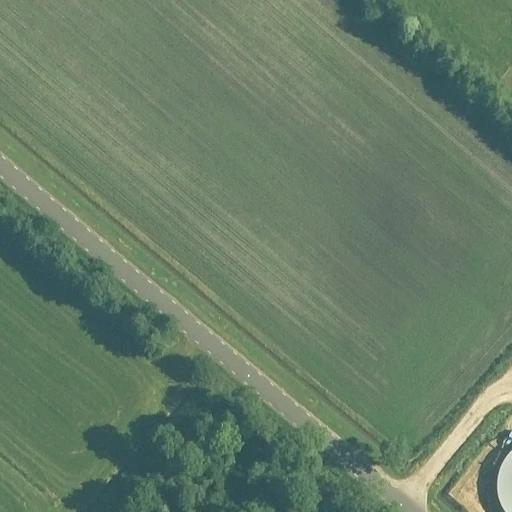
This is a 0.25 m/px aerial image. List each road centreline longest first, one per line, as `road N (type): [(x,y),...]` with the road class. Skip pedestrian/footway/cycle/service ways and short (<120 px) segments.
road 1 (tertiary): [(410,511),(0,160)]
road 2 (track): [(400,502),(511,378)]
